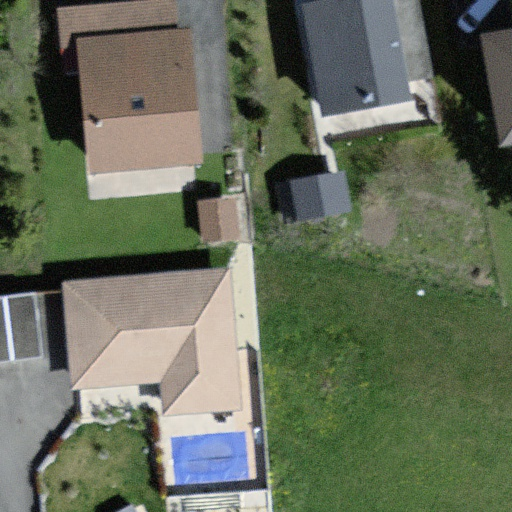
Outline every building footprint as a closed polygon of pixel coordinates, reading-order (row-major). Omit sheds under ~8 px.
[(431,80),(417,0),(330,0),(295,6),(311,100),(325,98),(329,118),(413,104),(410,84),(431,80)] [(176,36),(173,2),(59,13),(62,49),(83,46),(96,174),(205,164),(193,35),(176,36)] [(511,140),(511,34),(475,40),(491,144),(511,140)] [(234,406),(225,274),(66,285),(73,383),(160,377),(162,411),(234,406)] [(36,282),(0,284),(0,348),(41,346),(36,282)]
